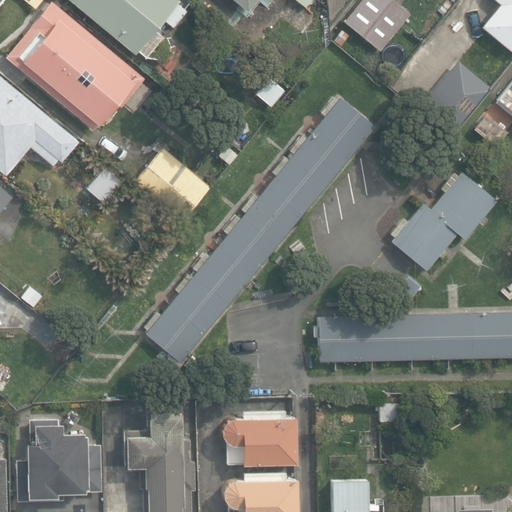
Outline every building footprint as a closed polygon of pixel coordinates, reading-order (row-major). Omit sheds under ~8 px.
[(177,0),(69,0),(134,54),(136,50),(144,57),(162,36),(153,29),(162,19),(172,26),(185,10),(175,2),(177,0)] [(233,0),(245,10),(253,0),(233,0)] [(357,0),(342,19),(380,49),(409,13),(393,0),(357,0)] [(449,0),(443,0),(402,47),(425,68),(469,17),(449,0)] [(481,25),(511,50),(511,0),(496,0),(499,3),(481,25)] [(144,77),(52,1),(5,56),(93,130),(102,120),(106,123),(144,77)] [(0,169),(5,173),(29,145),(51,163),(57,156),(61,159),(78,139),(0,73),(0,169)] [(255,92),(270,105),(283,89),(268,76),(255,92)] [(144,332),(183,364),(375,124),(339,96),(336,99),(332,96),(319,112),(323,115),(306,137),(301,133),(288,149),(292,152),(288,158),(284,155),(272,171),(274,173),(256,195),(252,191),(239,207),(244,211),(239,217),(235,213),(222,229),(225,232),(208,254),(203,250),(190,266),(196,270),(191,275),(186,271),(173,287),(177,291),(160,312),(155,308),(142,325),(146,329),(144,332)] [(228,134),(244,133),(243,121),(227,123),(228,134)] [(224,161),(232,151),(223,143),(214,152),(224,161)] [(132,179),(181,219),(208,185),(160,145),(132,179)] [(85,187),(99,199),(119,176),(105,164),(85,187)] [(388,240),(427,270),(456,232),(465,239),(478,221),(481,223),(486,216),(483,214),(496,197),(460,169),(458,173),(453,169),(440,187),(443,190),(430,207),(420,200),(406,218),(401,214),(388,231),(393,235),(388,240)] [(0,208),(11,195),(0,186),(0,208)] [(20,296),(33,306),(43,294),(29,284),(20,296)] [(511,309),(318,313),(319,359),(511,355),(511,309)] [(0,360),(0,381),(11,370),(1,360),(0,360)] [(493,407),(508,406),(508,394),(492,395),(493,407)] [(378,403),(379,420),(399,419),(399,402),(378,403)] [(190,511),(189,489),(194,489),(193,460),(189,460),(188,438),(183,438),(181,405),(147,406),(147,428),(122,429),(124,471),(138,470),(139,487),(142,487),(143,511),(190,511)] [(243,460),(243,462),(295,461),(294,414),(283,415),(283,408),(242,409),(242,415),(230,415),(222,418),(219,425),(220,432),(223,439),(225,439),(225,460),(243,460)] [(15,458),(17,501),(34,500),(34,498),(60,497),(60,490),(101,489),(100,443),(87,443),(87,433),(84,433),(84,430),(61,430),(60,421),(57,421),(57,417),(28,417),(29,458),(15,458)] [(283,476),(283,469),(242,470),(242,476),(234,476),(228,477),(224,481),(221,489),(221,494),(225,500),(225,511),(292,511),(292,475),(283,476)] [(368,511),(368,479),(331,480),(331,511),(368,511)]
